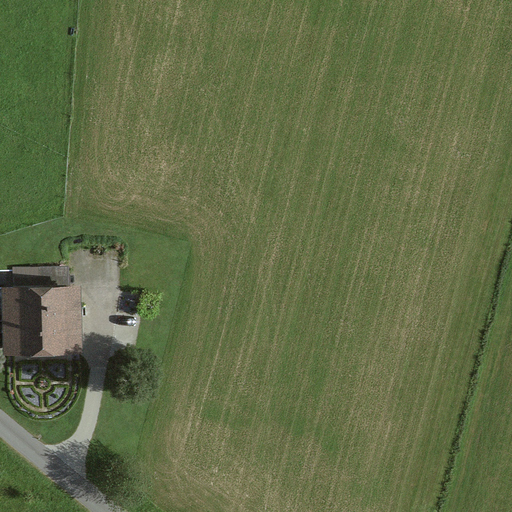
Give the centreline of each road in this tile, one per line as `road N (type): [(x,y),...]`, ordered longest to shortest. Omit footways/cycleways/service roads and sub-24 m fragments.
road 1 (unknown): [(65,477),(103,375),(92,249)]
road 2 (unclassified): [(107,511),(0,424)]
